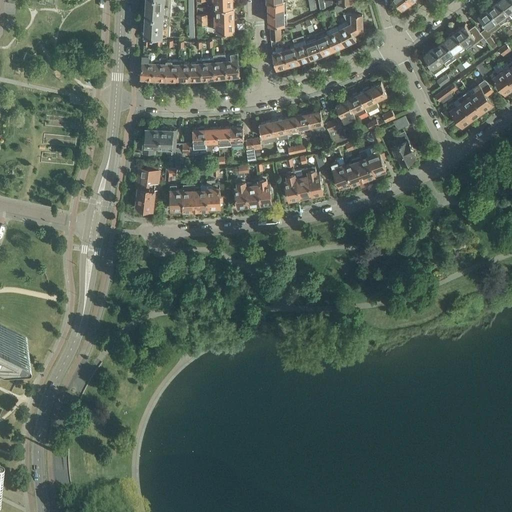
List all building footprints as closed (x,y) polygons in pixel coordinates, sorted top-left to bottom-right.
[(171,0),(146,0),(146,14),(171,15),(171,0)] [(269,23),(287,22),(286,0),(269,0),(269,23)] [(317,8),(315,0),(308,0),(311,10),(317,8)] [(324,0),(318,0),(320,9),(332,4),(332,1),(324,2),(324,0)] [(395,0),(401,9),(411,2),(410,0),(395,0)] [(489,6),(488,7),(498,20),(508,13),(498,0),(497,0),(493,3),(493,2),(489,5),(489,6)] [(511,0),(498,0),(508,13),(510,12),(511,14),(511,0)] [(214,14),(214,19),(234,19),(234,6),(233,6),(233,7),(217,7),(217,14),(214,14)] [(352,13),(343,13),(347,20),(349,23),(356,38),(354,33),(363,28),(362,12),(362,6),(357,6),(358,13),(352,13)] [(491,32),(501,24),(498,20),(488,7),(478,14),(487,27),(480,32),(489,43),(492,48),(497,44),(490,34),(491,32)] [(171,15),(146,14),(145,34),(170,35),(171,15)] [(234,31),(234,19),(214,19),(215,24),(217,24),(217,31),(234,31)] [(349,23),(338,28),(345,43),(356,38),(349,23)] [(456,30),(455,31),(464,45),(467,49),(480,39),(485,46),(489,43),(480,32),(475,24),(469,29),(465,24),(460,28),(459,27),(455,29),(456,30)] [(270,26),(271,39),(282,38),(281,26),(270,26)] [(338,28),(328,33),(334,48),(345,43),(338,28)] [(449,35),(444,39),(454,52),(457,57),(460,55),(461,51),(459,48),(464,45),(455,31),(453,32),(453,31),(449,34),(449,35)] [(320,37),(317,38),(323,53),(326,52),(334,48),(328,33),(320,37)] [(323,53),(317,38),(316,34),(305,37),(311,57),(323,53)] [(300,61),(304,60),(311,57),(305,37),(304,35),(293,39),(295,46),(300,61)] [(434,46),(447,64),(453,59),(453,60),(457,57),(454,52),(444,39),(434,46)] [(284,49),(283,46),(276,48),(276,51),(272,52),(276,68),(288,64),(284,49)] [(288,64),(300,61),(295,46),(284,49),(288,64)] [(434,73),(447,64),(434,46),(424,54),(429,61),(426,63),(434,73)] [(232,53),(225,53),(225,54),(225,57),(227,75),(229,75),(229,77),(234,76),(234,75),(240,74),(239,66),(238,60),(237,51),(231,52),(232,53)] [(152,79),(152,78),(154,78),(155,59),(155,54),(153,52),(151,52),(149,53),(149,54),(143,54),(141,77),(147,77),(147,78),(152,79)] [(214,58),(215,76),(216,76),(217,78),(222,77),(222,76),(227,75),(225,57),(225,54),(225,53),(213,54),(214,58)] [(160,59),(155,59),(154,78),(157,78),(159,78),(159,79),(165,80),(165,78),(166,78),(167,59),(167,57),(160,57),(160,59)] [(210,78),(210,77),(215,76),(214,58),(202,59),(203,78),(204,77),(204,79),(210,78)] [(177,80),(177,78),(178,78),(178,60),(172,59),(167,59),(166,78),(172,78),(172,80),(177,80)] [(184,59),(178,60),(178,78),(180,79),(184,78),(184,80),(191,80),(191,78),(190,62),(184,62),(184,59)] [(190,62),(191,78),(191,80),(197,79),(197,78),(201,78),(203,78),(202,59),(197,59),(197,62),(190,62)] [(468,59),(462,63),(465,68),(471,64),(471,63),(468,59)] [(490,70),(483,60),(476,65),(483,75),(490,70)] [(511,79),(511,60),(508,63),(507,62),(502,65),(511,79)] [(461,62),(457,66),(460,71),(461,71),(465,68),(462,63),(461,62)] [(505,92),(507,90),(508,91),(511,88),(511,79),(502,65),(499,62),(493,66),(495,69),(491,72),(505,92)] [(455,75),(452,71),(447,74),(446,73),(437,80),(441,85),(455,75)] [(491,105),(490,104),(493,102),(489,97),(495,92),(485,78),(468,90),(483,109),(485,108),(486,109),(491,105)] [(381,81),(370,87),(376,100),(387,94),(381,81)] [(439,100),(440,100),(441,100),(442,102),(452,95),(450,92),(453,90),(449,85),(435,95),(439,100)] [(370,87),(358,93),(368,112),(379,107),(379,106),(376,100),(370,87)] [(468,90),(458,97),(459,99),(472,117),(477,114),(478,115),(483,111),(482,110),(483,109),(468,90)] [(347,98),(357,117),(368,112),(358,93),(357,93),(356,92),(352,94),(353,95),(347,98)] [(340,117),(333,119),(336,130),(338,134),(340,140),(347,137),(345,132),(342,124),(357,117),(347,98),(346,99),(345,97),(341,99),(342,101),(336,104),(342,116),(340,116),(340,117)] [(471,120),(470,119),(472,117),(459,99),(461,101),(456,105),(453,101),(448,105),(462,124),(465,123),(466,124),(471,120)] [(333,142),(340,140),(338,134),(336,130),(333,119),(324,123),(321,109),(319,109),(319,108),(314,109),(315,110),(308,112),(311,126),(312,130),(313,131),(328,128),(333,142)] [(386,121),(396,116),(392,109),(383,114),(386,121)] [(311,126),(308,112),(307,112),(307,110),(302,111),(302,113),(296,114),(300,133),(312,130),(311,126)] [(296,114),(284,117),(287,131),(288,136),(300,133),(296,114)] [(405,115),(394,120),(398,128),(409,123),(405,115)] [(284,117),(272,120),(275,134),(287,131),(284,117)] [(272,120),(259,123),(264,143),(276,140),(275,134),(272,120)] [(237,125),(231,126),(232,144),(232,146),(244,145),(243,139),(244,139),(243,125),(242,125),(242,123),(237,124),(237,125)] [(183,143),(183,148),(183,154),(191,153),(191,149),(199,149),(200,152),(207,152),(207,148),(206,127),(204,128),(204,126),(200,126),(200,128),(193,128),(194,142),(190,142),(190,143),(183,143)] [(219,145),(232,144),(231,126),(218,127),(219,144),(219,145)] [(144,136),(143,152),(155,152),(155,148),(160,148),(161,128),(146,127),(146,136),(144,136)] [(161,128),(160,148),(160,146),(168,147),(168,152),(174,152),(174,156),(176,156),(176,155),(183,156),(183,154),(183,148),(176,148),(176,142),(177,129),(168,128),(167,127),(163,127),(162,128),(161,128)] [(207,148),(207,152),(213,151),(213,145),(219,144),(218,127),(206,127),(207,148)] [(371,131),(374,136),(376,140),(381,138),(381,137),(378,128),(371,131)] [(415,152),(405,130),(397,134),(398,137),(391,140),(394,145),(392,146),(396,154),(398,153),(402,162),(404,162),(406,163),(410,161),(411,158),(415,156),(413,153),(415,152)] [(260,137),(253,138),(255,149),(260,148),(262,148),(260,137)] [(248,151),(255,150),(253,138),(246,139),(248,151)] [(366,148),(375,174),(375,172),(377,172),(378,173),(384,171),(383,169),(386,168),(378,146),(375,145),(366,148)] [(361,155),(356,157),(364,178),(368,176),(369,178),(375,176),(374,174),(375,174),(366,148),(359,151),(361,155)] [(326,167),(324,161),(321,151),(315,152),(320,169),(326,167)] [(349,183),(349,182),(351,181),(352,182),(342,155),(342,156),(336,158),(337,161),(332,163),(340,185),(343,184),(343,186),(349,183)] [(342,155),(352,182),(353,182),(353,183),(359,181),(359,180),(364,178),(356,157),(350,159),(351,162),(345,164),(342,155)] [(158,169),(159,165),(147,163),(146,168),(139,167),(136,193),(137,193),(138,193),(137,206),(138,206),(138,208),(144,209),(145,207),(155,208),(158,189),(155,188),(156,182),(158,183),(160,170),(158,169)] [(245,182),(244,171),(243,165),(239,165),(240,171),(237,171),(238,178),(237,178),(238,185),(235,186),(236,191),(235,192),(235,195),(237,197),(238,205),(241,205),(241,206),(247,206),(247,204),(249,204),(247,182),(245,182)] [(321,193),(320,192),(323,191),(322,183),(323,181),(322,178),(320,177),(319,172),(317,172),(315,166),(307,167),(312,193),(314,193),(314,195),(321,193)] [(176,167),(175,167),(165,167),(164,177),(165,177),(165,178),(171,178),(171,174),(175,174),(176,167)] [(307,167),(295,170),(300,196),(301,198),(307,196),(307,195),(312,193),(307,167)] [(288,178),(285,179),(286,184),(285,185),(286,189),(287,190),(289,198),(292,198),(293,199),(299,198),(298,196),(300,196),(295,170),(287,172),(288,178)] [(270,203),(269,201),(272,201),(271,192),(272,191),(272,188),(271,187),(270,181),(267,182),(266,175),(259,176),(260,183),(258,183),(261,202),(263,202),(263,204),(270,203)] [(218,207),(218,206),(221,206),(220,182),(215,182),(215,179),(207,179),(207,184),(207,188),(208,188),(209,208),(209,207),(209,206),(211,206),(211,208),(218,207)] [(256,205),(255,203),(261,202),(258,183),(252,184),(252,181),(247,182),(249,204),(249,205),(256,205)] [(181,209),(181,208),(184,207),(184,209),(183,188),(177,188),(177,184),(171,184),(172,208),(175,208),(175,209),(181,209)] [(208,188),(207,188),(207,184),(201,184),(201,186),(195,186),(196,208),(201,208),(201,209),(208,209),(208,208),(209,208),(208,188)] [(183,188),(184,209),(185,209),(185,210),(192,210),(191,208),(196,208),(195,186),(190,186),(190,189),(183,189),(183,188)] [(25,337),(0,324),(0,344),(0,345),(2,345),(25,342),(26,342),(26,341),(27,341),(27,340),(27,339),(27,338),(26,338),(26,337),(25,337)]
